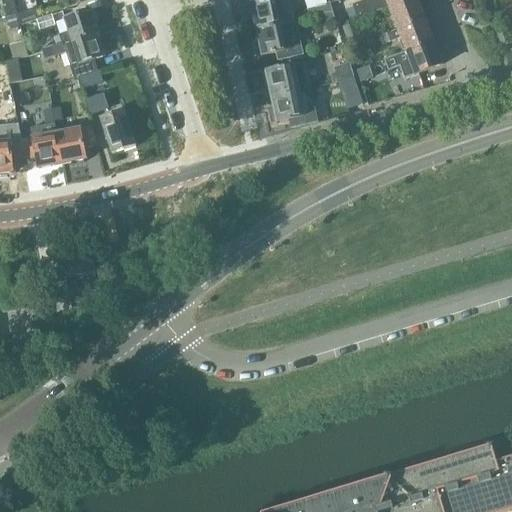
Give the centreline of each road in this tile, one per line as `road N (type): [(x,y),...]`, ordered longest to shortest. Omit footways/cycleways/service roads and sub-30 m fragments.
road 1 (tertiary): [(158,314),(326,199),(511,128)]
road 2 (residential): [(158,314),(187,348),(250,364),(511,288)]
road 3 (tertiary): [(477,91),(201,169)]
road 4 (tertiary): [(201,169),(99,200),(0,216)]
road 5 (residential): [(0,435),(158,314)]
road 6 (residential): [(201,169),(147,0)]
